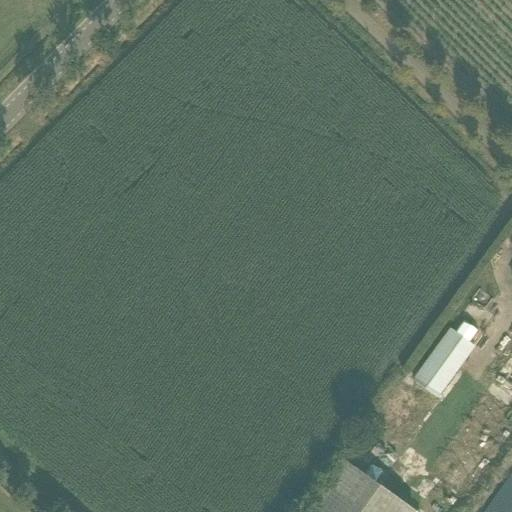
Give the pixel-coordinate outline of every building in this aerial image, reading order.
[(470,343),(478,332),(466,323),(458,335),(470,343)] [(458,335),(452,330),(414,382),(436,398),(474,346),(470,343),(458,335)] [(511,420),(511,354),(499,374),(491,368),(484,378),(492,384),(428,473),(459,495),(511,420)] [(417,511),(346,461),(310,511),(417,511)] [(511,511),(511,476),(486,511),(511,511)]
